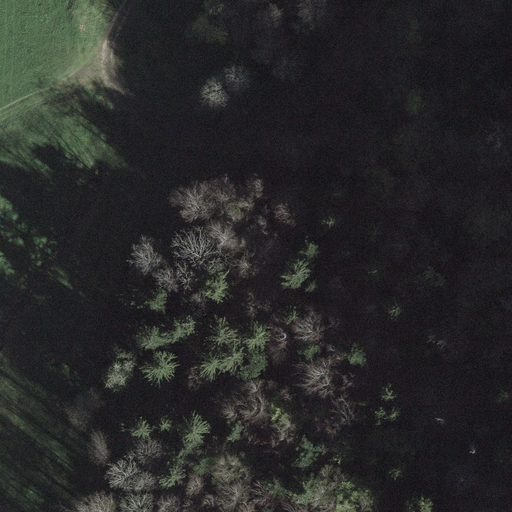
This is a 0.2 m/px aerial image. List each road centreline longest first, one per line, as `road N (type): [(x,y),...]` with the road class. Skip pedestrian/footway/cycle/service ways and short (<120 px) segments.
road 1 (track): [(370,0),(282,109),(207,139)]
road 2 (track): [(207,139),(132,106),(102,72)]
